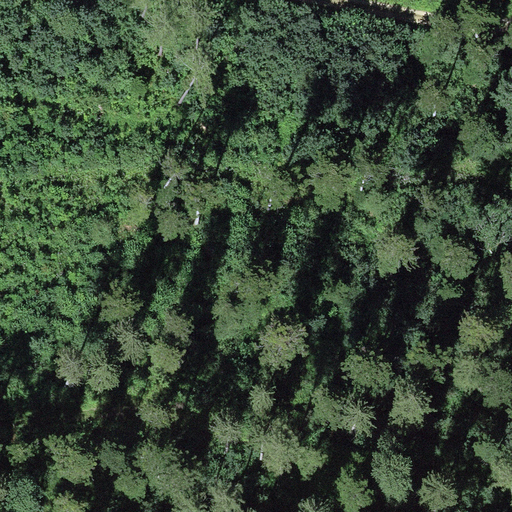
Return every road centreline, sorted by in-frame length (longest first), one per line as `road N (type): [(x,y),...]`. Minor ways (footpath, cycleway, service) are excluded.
road 1 (track): [(0,421),(131,412),(343,464),(511,488)]
road 2 (track): [(0,188),(173,175),(511,185)]
road 3 (track): [(131,412),(172,378),(459,413),(511,412)]
road 4 (track): [(511,21),(469,26),(319,0)]
